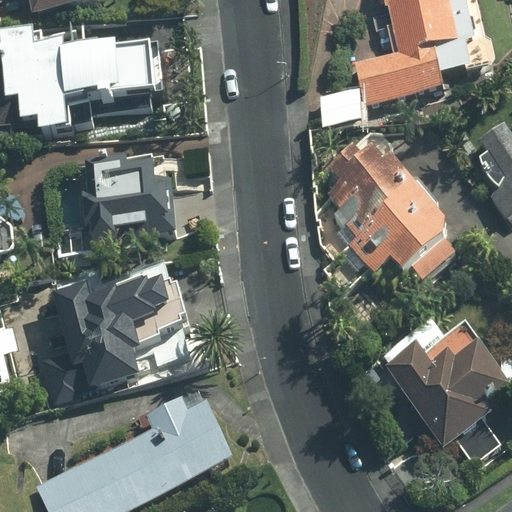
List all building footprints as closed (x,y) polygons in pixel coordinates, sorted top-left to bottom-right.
[(106,10),(104,0),(40,0),(44,21),(80,14),(80,15),(106,10)] [(390,0),(404,57),(362,66),(372,109),(453,90),(444,51),(468,46),(459,9),(474,5),(472,0),(390,0)] [(33,126),(51,124),(53,137),(83,134),(81,121),(82,121),(81,108),(174,99),(168,48),(82,57),(81,49),(69,50),(53,51),(50,51),(48,36),(13,39),(15,56),(0,57),(0,123),(1,130),(33,126)] [(479,169),(511,220),(511,134),(488,150),(494,159),(479,169)] [(368,236),(355,247),(383,278),(402,261),(432,290),(465,260),(462,227),(405,165),(401,169),(390,157),(379,167),(368,155),(343,178),(353,188),(337,202),(368,236)] [(101,247),(187,239),(179,163),(93,171),(101,247)] [(0,225),(0,260),(17,258),(11,223),(0,225)] [(154,381),(147,357),(155,355),(154,349),(174,343),(172,339),(198,332),(197,326),(202,324),(194,292),(189,293),(188,287),(181,289),(165,293),(164,287),(103,303),(100,292),(65,301),(80,356),(47,365),(61,414),(110,400),(108,394),(154,381)] [(0,311),(0,371),(2,371),(0,359),(0,353),(13,351),(8,329),(4,330),(0,311)] [(431,352),(398,374),(452,453),(511,412),(511,377),(493,350),(468,366),(464,359),(445,372),(431,352)] [(193,406),(156,423),(162,436),(42,492),(51,511),(145,511),(246,465),(219,409),(199,418),(193,406)]
